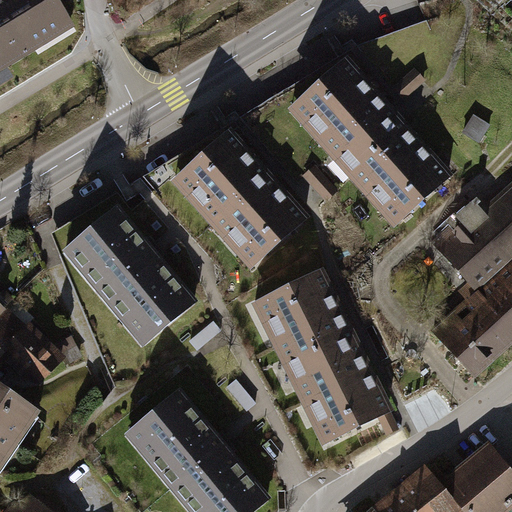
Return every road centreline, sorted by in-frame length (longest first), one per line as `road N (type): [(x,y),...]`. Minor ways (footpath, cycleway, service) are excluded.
road 1 (residential): [(511,386),(319,511)]
road 2 (tertiary): [(329,0),(143,117)]
road 3 (tertiary): [(143,117),(0,204)]
road 4 (residential): [(100,0),(110,58),(143,117)]
